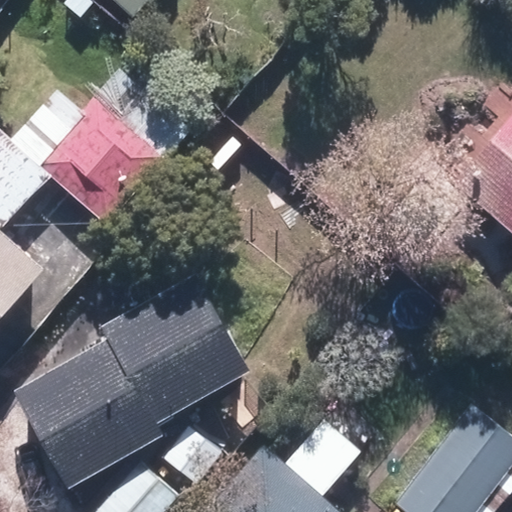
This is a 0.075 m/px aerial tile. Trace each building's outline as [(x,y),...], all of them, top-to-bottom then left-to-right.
[(76,0),(90,12),(101,0),(76,0)] [(122,0),(146,22),(166,0),(122,0)] [(30,27),(42,45),(57,34),(46,17),(30,27)] [(0,328),(39,282),(0,250),(0,243),(41,193),(103,245),(183,148),(173,139),(195,115),(147,74),(125,100),(106,85),(70,127),(42,103),(0,154),(0,153),(0,328)] [(10,95),(20,104),(29,94),(18,85),(10,95)] [(511,114),(449,189),(511,241),(511,114)] [(33,387),(86,481),(180,427),(174,416),(267,363),(211,266),(118,319),(126,334),(33,387)] [(410,497),(429,511),(479,511),(511,471),(511,424),(485,402),(410,497)] [(318,511),(307,503),(345,456),(307,426),(271,471),(247,453),(199,511),(318,511)] [(103,511),(171,511),(190,490),(148,457),(103,511)]
